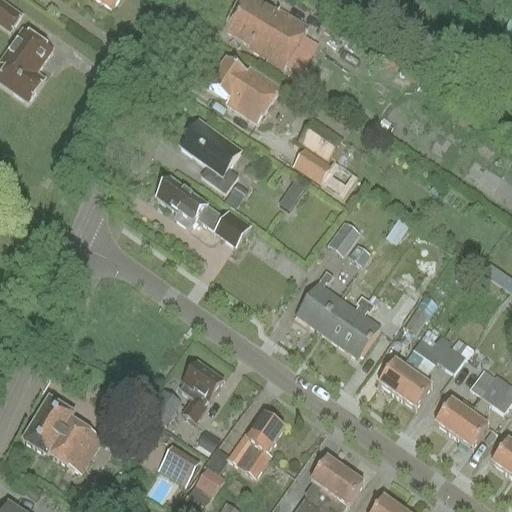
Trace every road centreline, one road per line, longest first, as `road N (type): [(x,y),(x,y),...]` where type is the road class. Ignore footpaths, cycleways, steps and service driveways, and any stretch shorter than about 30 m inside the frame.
road 1 (residential): [(467,511),(81,241)]
road 2 (secondary): [(81,241),(178,0)]
road 3 (secondary): [(0,418),(81,241)]
